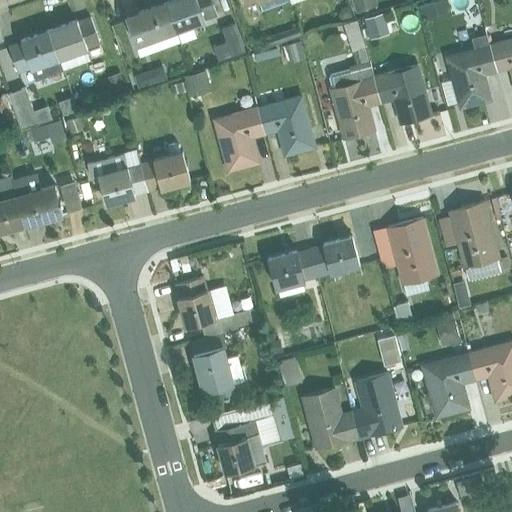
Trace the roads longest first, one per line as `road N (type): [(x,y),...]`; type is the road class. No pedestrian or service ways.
road 1 (residential): [(112,248),(511,137)]
road 2 (residential): [(240,511),(511,439)]
road 3 (residential): [(181,511),(112,248)]
